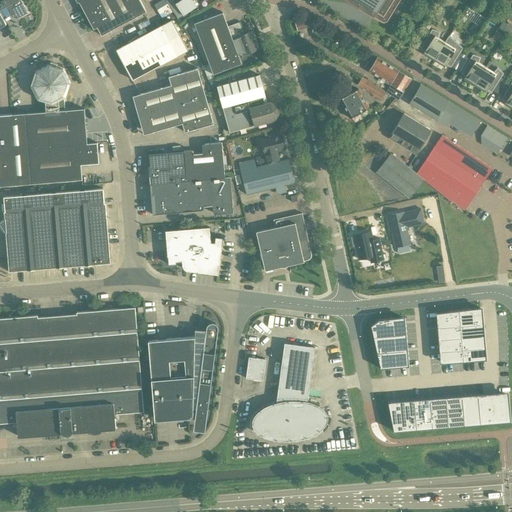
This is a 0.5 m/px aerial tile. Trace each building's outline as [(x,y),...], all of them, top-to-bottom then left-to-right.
[(0,0),(0,28),(6,25),(3,19),(9,16),(13,18),(17,19),(28,14),(20,0),(0,0)] [(145,12),(139,0),(78,0),(93,30),(97,28),(99,31),(101,36),(112,30),(145,12)] [(191,0),(173,0),(183,16),(196,7),(191,0)] [(346,0),(362,10),(374,17),(379,21),(382,22),(384,22),(386,21),(387,20),(399,0),(346,0)] [(472,1),(469,6),(474,10),(478,5),(472,1)] [(432,18),(439,23),(445,13),(443,12),(446,9),(440,5),(432,18)] [(479,23),(483,17),(471,9),(468,16),(479,23)] [(203,67),(207,77),(242,64),(238,55),(243,53),(244,54),(258,49),(251,31),(244,34),(239,22),(228,27),(222,13),(194,23),(209,64),(203,67)] [(296,21),(298,30),(312,26),(309,17),(296,21)] [(117,50),(133,80),(189,50),(172,20),(121,48),(117,50)] [(499,28),(503,31),(508,24),(503,21),(499,28)] [(429,56),(435,59),(445,42),(437,37),(439,32),(432,29),(430,32),(420,48),(430,54),(429,56)] [(445,42),(435,59),(440,62),(441,61),(451,67),(460,51),(462,48),(449,35),(445,42)] [(470,81),(475,84),(486,67),(478,62),(480,57),(473,54),(471,58),(471,57),(461,73),(471,79),(470,81)] [(400,72),(377,58),(369,71),(391,85),(400,72)] [(33,113),(27,113),(30,148),(88,144),(87,143),(84,109),(65,110),(64,98),(66,97),(70,83),(64,69),(49,65),(36,71),(31,86),(38,99),(45,102),(46,112),(33,113)] [(486,67),(475,84),(481,87),(482,86),(491,92),(499,80),(501,76),(503,73),(497,68),(494,72),(486,67)] [(140,94),(135,103),(142,127),(151,132),(183,123),(185,132),(214,124),(199,68),(169,77),(171,85),(140,94)] [(412,79),(400,72),(391,85),(400,91),(403,92),(412,79)] [(222,107),(263,96),(265,96),(260,75),(217,87),(222,107)] [(382,99),(386,92),(363,77),(358,84),(382,99)] [(503,96),(502,98),(511,105),(511,106),(511,81),(511,83),(507,89),(503,96)] [(448,122),(471,136),(480,121),(421,84),(409,104),(446,126),(448,122)] [(400,91),(391,85),(386,92),(396,98),(399,100),(403,92),(400,91)] [(340,99),(351,118),(369,108),(358,89),(340,99)] [(222,107),(229,133),(275,121),(279,113),(277,106),(270,101),(265,103),(263,96),(222,107)] [(0,186),(33,184),(30,148),(27,113),(5,116),(0,115),(0,186)] [(416,154),(431,130),(403,113),(388,138),(389,138),(415,154),(416,154)] [(508,138),(487,125),(480,135),(481,144),(498,154),(508,138)] [(260,140),(266,165),(275,162),(272,152),(286,149),(282,135),(260,140)] [(465,210),(492,169),(442,135),(416,173),(423,180),(424,179),(446,197),(465,210)] [(88,144),(30,148),(33,184),(82,179),(81,165),(99,163),(97,143),(87,143),(88,144)] [(151,167),(152,173),(149,174),(151,195),(154,195),(154,201),(153,202),(154,214),(200,211),(202,210),(203,209),(203,208),(204,207),(213,206),(213,210),(215,210),(215,214),(232,213),(229,177),(225,178),(224,174),(229,174),(229,169),(224,169),(221,143),(205,145),(205,149),(202,149),(202,153),(194,154),(193,153),(192,151),(149,155),(150,167),(151,167)] [(423,180),(416,173),(391,153),(376,172),(409,198),(423,180)] [(239,163),(247,194),(294,183),(292,175),(295,174),(293,167),(291,167),(288,159),(275,162),(266,165),(256,167),(254,160),(239,163)] [(0,222),(6,232),(10,272),(111,263),(105,203),(104,203),(103,189),(5,197),(5,201),(0,201),(0,203),(6,203),(6,212),(4,212),(5,213),(0,213),(0,217),(5,217),(5,219),(0,222)] [(396,246),(411,243),(406,223),(423,220),(421,208),(404,212),(387,215),(387,216),(389,224),(391,224),(393,233),(390,236),(392,244),(395,244),(396,246)] [(303,261),(306,260),(307,260),(309,259),(310,258),(311,254),(310,250),(301,213),(273,220),(275,227),(256,232),(265,270),(304,262),(303,261)] [(169,264),(176,264),(176,261),(182,261),(182,263),(182,264),(183,266),(183,268),(184,269),(186,270),(189,271),(218,275),(223,238),(216,237),(215,237),(215,242),(211,242),(210,227),(165,231),(169,264)] [(351,241),(349,242),(350,247),(352,246),(354,256),(360,255),(361,260),(375,257),(371,239),(366,240),(364,234),(350,237),(351,241)] [(0,422),(11,421),(17,421),(18,435),(71,431),(116,427),(115,413),(133,412),(144,410),(135,307),(77,312),(77,314),(38,317),(38,315),(0,318),(0,422)] [(480,307),(438,312),(443,363),(484,360),(480,307)] [(379,319),(371,325),(380,368),(407,366),(402,316),(379,319)] [(155,417),(156,417),(193,414),(194,406),(196,406),(195,420),(206,421),(218,329),(218,326),(216,324),(214,323),(211,322),(209,323),(207,325),(206,328),(206,330),(195,329),(195,336),(149,340),(155,417)] [(324,424),(326,417),(323,410),(317,406),(310,403),(305,402),(306,400),(307,400),(314,347),(284,343),(279,382),(276,401),(277,401),(277,403),(274,404),(267,407),(260,410),(255,416),(253,423),(256,429),(262,434),(269,437),(276,438),(284,439),(291,438),(298,437),(306,436),(313,433),(319,429),(324,424)] [(255,379),(263,380),(266,359),(257,358),(249,357),(247,370),(246,378),(255,379)] [(392,401),(388,402),(393,431),(508,422),(506,394),(392,404),(392,401)]
